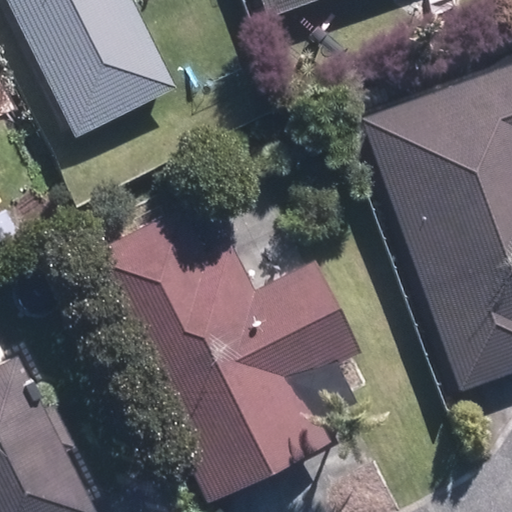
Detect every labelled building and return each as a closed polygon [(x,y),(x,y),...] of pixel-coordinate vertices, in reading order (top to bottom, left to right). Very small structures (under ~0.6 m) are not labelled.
[(1,0),(70,139),(173,88),(129,0),(1,0)] [(260,0),(268,20),(317,0),(260,0)] [(511,59),(354,118),(454,392),(511,370),(511,59)] [(196,191),(70,264),(207,501),(320,436),(288,380),(351,343),(305,264),(256,293),(196,191)] [(84,511),(31,399),(18,405),(7,383),(17,378),(6,355),(0,357),(0,511),(84,511)]
